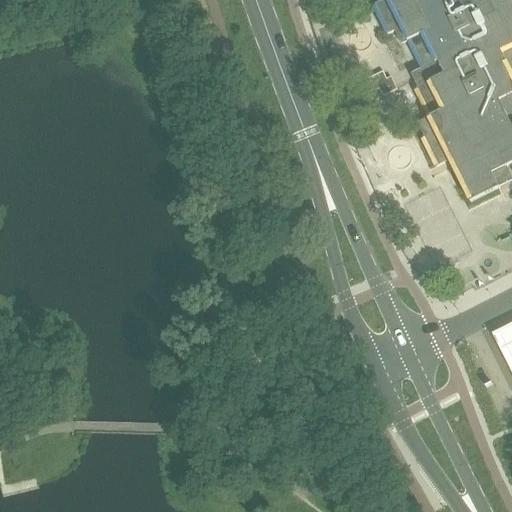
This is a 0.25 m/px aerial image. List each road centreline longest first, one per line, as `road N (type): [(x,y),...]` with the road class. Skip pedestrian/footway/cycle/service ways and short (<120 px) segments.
road 1 (secondary): [(315,155),(344,294),(376,367)]
road 2 (secondary): [(407,353),(315,155)]
road 3 (secondary): [(482,511),(407,353)]
road 4 (secondary): [(376,367),(462,511)]
road 5 (secondary): [(315,155),(255,0)]
